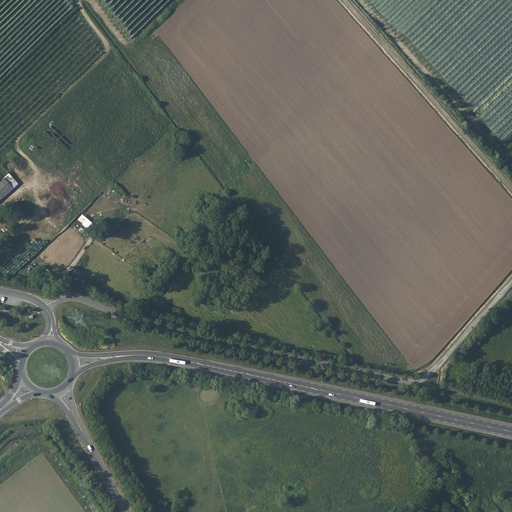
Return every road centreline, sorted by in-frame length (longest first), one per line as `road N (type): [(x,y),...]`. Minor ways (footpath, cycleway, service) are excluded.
road 1 (unclassified): [(44,308),(74,297),(204,339),(413,380)]
road 2 (secondary): [(511,431),(138,355)]
road 3 (track): [(344,0),(511,188)]
road 4 (track): [(413,380),(433,370),(511,280)]
